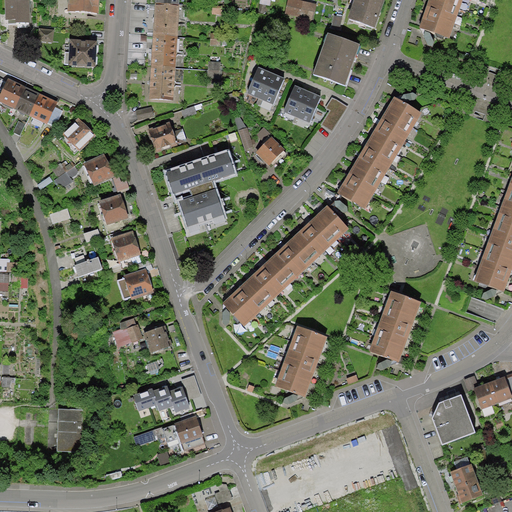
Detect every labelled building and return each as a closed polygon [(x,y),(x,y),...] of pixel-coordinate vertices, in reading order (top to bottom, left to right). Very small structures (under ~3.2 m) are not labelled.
[(27,0),(6,0),(7,22),(17,22),(17,26),(28,26),(27,0)] [(99,0),(68,0),(68,15),(99,17),(99,0)] [(152,52),(150,82),(148,99),(174,101),(180,0),(155,0),(154,22),(152,52)] [(317,4),(296,0),(287,0),(285,15),(299,18),(299,21),(311,24),(312,20),(314,20),(317,4)] [(388,1),(385,0),(355,0),(348,21),(376,31),(388,1)] [(462,0),(428,0),(426,5),(422,18),(419,27),(449,37),(462,0)] [(54,30),(38,28),(37,42),(53,43),(54,30)] [(363,48),(330,36),(315,77),(348,89),(363,48)] [(97,40),(69,38),(67,65),(95,67),(97,40)] [(265,72),(258,69),(247,94),(273,105),(284,80),(275,76),(265,72)] [(48,101),(32,93),(15,85),(1,78),(0,79),(0,94),(1,95),(0,98),(0,101),(46,124),(56,104),(48,101)] [(303,90),(295,87),(284,112),(310,123),(321,98),(313,94),(303,90)] [(421,112),(394,96),(390,102),(381,118),(373,131),(366,144),(357,158),(350,171),(341,185),(337,192),(365,209),(421,112)] [(336,100),(332,98),(325,108),(329,111),(321,125),(332,132),(348,107),(336,100)] [(154,116),(152,106),(136,110),(138,120),(154,116)] [(240,117),(235,118),(245,150),(253,147),(248,128),(240,117)] [(97,135),(79,118),(59,139),(76,156),(97,135)] [(170,124),(149,131),(152,140),(155,151),(186,141),(182,130),(173,133),(170,124)] [(273,136),(264,127),(256,135),(265,144),(272,137),(273,136)] [(285,150),(272,137),(265,144),(256,153),(269,166),(285,150)] [(234,175),(228,153),(167,173),(174,195),(190,189),(193,198),(180,203),(190,234),(226,222),(212,182),(234,175)] [(107,154),(85,164),(95,186),(117,176),(107,154)] [(73,167),(70,163),(68,165),(65,160),(51,169),(58,178),(73,167)] [(78,171),(75,166),(73,167),(58,178),(54,181),(61,190),(73,182),(71,179),(76,175),(78,171)] [(511,175),(474,280),(505,291),(507,283),(511,269),(511,175)] [(121,195),(99,203),(105,221),(102,221),(107,236),(126,229),(123,220),(129,217),(121,195)] [(228,297),(221,303),(243,327),(349,228),(328,205),(320,212),(308,223),(297,233),(285,244),(274,254),(263,264),(251,276),(239,286),(228,297)] [(70,218),(67,209),(50,215),(53,224),(70,218)] [(134,231),(111,238),(119,262),(142,254),(134,231)] [(76,265),(74,265),(79,277),(103,269),(99,257),(86,262),(84,255),(74,258),(76,265)] [(146,269),(124,276),(124,279),(117,281),(124,300),(131,298),(132,300),(154,293),(146,269)] [(420,302),(390,291),(369,351),(398,362),(401,356),(406,340),(412,326),(417,310),(420,302)] [(144,338),(139,324),(136,325),(134,318),(120,323),(121,331),(114,333),(119,348),(144,338)] [(165,326),(144,333),(151,353),(172,346),(165,326)] [(327,337),(297,326),(275,386),(304,397),(307,390),(312,376),(318,360),(323,346),(327,337)] [(194,375),(181,380),(189,400),(202,396),(194,375)] [(359,380),(357,375),(346,378),(348,384),(359,380)] [(511,398),(511,396),(505,377),(491,382),(498,403),(511,398)] [(491,382),(474,388),(485,417),(495,413),(492,406),(498,403),(491,382)] [(190,408),(183,387),(176,389),(169,391),(167,386),(161,389),(153,391),(152,389),(142,392),(133,396),(139,411),(157,405),(159,411),(174,406),(176,413),(190,408)] [(461,396),(440,403),(433,419),(442,446),(476,433),(461,396)] [(83,409),(59,409),(57,451),(82,452),(83,409)] [(197,416),(134,437),(137,446),(165,436),(169,447),(183,443),(185,450),(206,443),(197,416)] [(500,418),(494,421),(497,429),(503,426),(500,418)] [(472,465),(450,473),(461,504),(483,496),(472,465)] [(233,499),(229,488),(215,494),(219,504),(233,499)]
